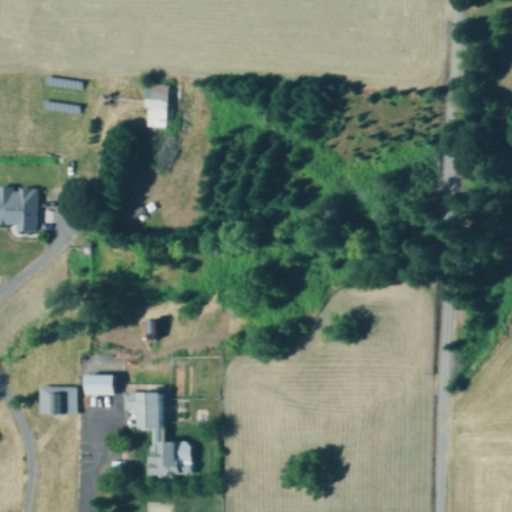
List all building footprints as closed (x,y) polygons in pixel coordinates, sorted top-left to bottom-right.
[(148,124),(169,125),(171,83),(150,82),(148,124)] [(41,229),(42,187),(17,186),(17,184),(3,184),(3,191),(0,191),(0,222),(23,222),(23,229),(41,229)] [(162,335),(161,317),(149,318),(150,336),(162,335)] [(120,372),(92,372),(92,392),(120,392),(120,372)] [(44,411),(81,412),(82,385),(45,384),(44,411)] [(128,425),(162,426),(161,442),(153,442),(152,472),(197,473),(199,439),(169,438),(171,390),(129,389),(128,425)]
